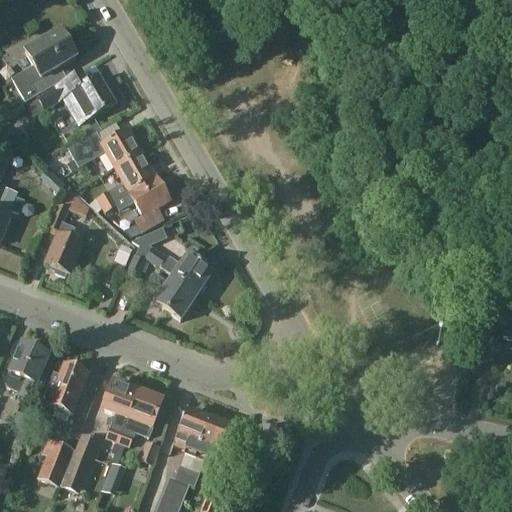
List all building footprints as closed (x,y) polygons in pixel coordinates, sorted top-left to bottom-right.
[(30,72),(11,83),(25,106),(55,88),(49,76),(60,70),(75,62),(58,34),(21,56),(30,72)] [(0,59),(0,77),(16,69),(9,55),(0,59)] [(80,75),(55,89),(55,91),(63,103),(77,130),(92,122),(113,109),(113,107),(118,105),(106,84),(101,87),(97,81),(87,87),(80,75)] [(55,91),(37,101),(45,113),(63,103),(55,91)] [(43,114),(36,102),(25,108),(32,120),(43,114)] [(114,173),(141,158),(127,133),(100,149),(114,173)] [(92,138),(66,154),(72,164),(77,172),(77,173),(103,157),(98,148),(92,138)] [(17,147),(6,142),(4,142),(0,152),(0,180),(2,181),(17,147)] [(114,173),(122,187),(109,195),(94,203),(100,213),(112,205),(112,206),(115,204),(121,201),(128,197),(155,181),(141,158),(114,173)] [(72,164),(66,168),(70,176),(77,172),(72,164)] [(56,181),(48,191),(56,198),(65,189),(56,181)] [(155,181),(128,197),(121,201),(127,210),(133,207),(141,219),(133,223),(141,237),(142,237),(163,223),(157,212),(169,205),(155,181)] [(0,241),(18,198),(5,192),(6,190),(0,187),(0,241)] [(112,205),(100,213),(103,218),(118,210),(115,204),(112,206),(112,205)] [(57,236),(56,238),(44,268),(56,273),(54,277),(64,281),(65,277),(69,278),(81,248),(69,243),(74,232),(62,227),(68,213),(56,208),(47,231),(52,233),(57,236)] [(147,239),(130,246),(138,251),(134,260),(135,260),(142,263),(144,260),(145,261),(151,252),(149,250),(151,248),(147,239)] [(130,253),(120,248),(113,264),(124,268),(130,253)] [(145,261),(143,263),(145,264),(158,273),(159,271),(163,265),(166,261),(151,251),(151,252),(145,261)] [(163,265),(159,271),(171,280),(170,282),(197,298),(212,277),(197,266),(202,258),(192,251),(187,259),(186,259),(179,269),(169,262),(166,267),(163,265)] [(133,259),(125,278),(137,284),(146,265),(142,263),(135,260),(134,260),(133,259)] [(170,282),(167,286),(153,277),(145,289),(159,298),(153,307),(179,324),(197,298),(170,282)] [(511,307),(509,306),(506,318),(501,340),(511,342),(511,307)] [(8,377),(4,387),(6,392),(17,397),(17,399),(28,404),(35,407),(47,378),(42,376),(49,359),(46,358),(20,346),(7,376),(8,377)] [(52,376),(39,408),(72,421),(76,411),(79,412),(85,397),(80,395),(87,377),(62,367),(58,379),(52,376)] [(116,447),(135,396),(110,386),(100,413),(113,418),(104,443),(116,447)] [(135,396),(116,447),(112,461),(118,463),(123,450),(128,452),(138,427),(150,432),(160,405),(135,396)] [(10,407),(10,408),(3,423),(27,432),(33,417),(10,407)] [(195,456),(207,423),(184,414),(172,447),(195,456)] [(230,432),(207,423),(195,456),(218,465),(230,432)] [(267,469),(278,438),(257,431),(246,462),(248,463),(241,484),(239,483),(229,511),(247,511),(256,488),(254,488),(257,479),(261,481),(265,468),(267,469)] [(98,446),(83,440),(63,490),(79,496),(98,446)] [(40,459),(41,459),(44,460),(35,483),(58,492),(73,454),(46,443),(40,459)] [(136,465),(150,470),(158,450),(144,445),(136,465)] [(192,462),(183,458),(173,483),(183,487),(192,462)] [(118,486),(125,468),(111,462),(104,481),(118,486)] [(203,466),(192,462),(183,487),(188,489),(193,491),(203,466)] [(218,511),(229,488),(211,481),(198,511),(218,511)] [(171,482),(160,510),(166,511),(178,511),(182,505),(188,489),(183,487),(173,483),(171,482)] [(226,511),(229,504),(224,502),(220,511),(226,511)]
